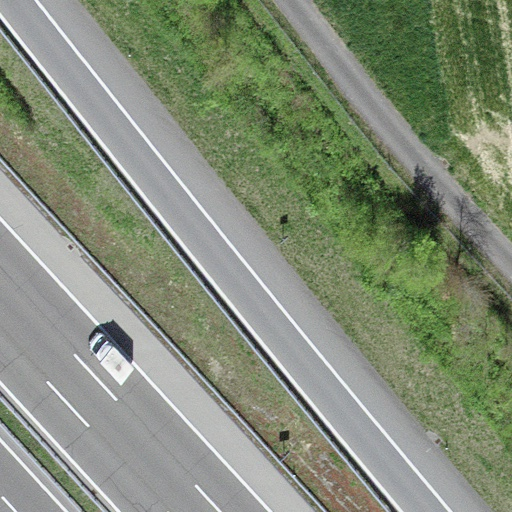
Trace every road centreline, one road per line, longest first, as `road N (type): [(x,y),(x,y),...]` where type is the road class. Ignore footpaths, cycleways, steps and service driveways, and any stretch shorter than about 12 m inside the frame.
road 1 (motorway): [(426,511),(12,0)]
road 2 (motorway): [(194,511),(0,301)]
